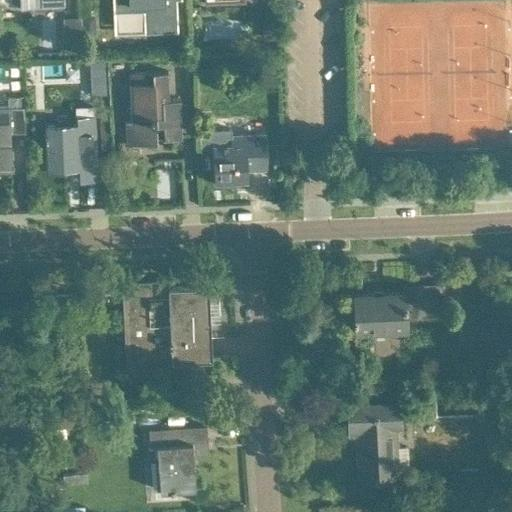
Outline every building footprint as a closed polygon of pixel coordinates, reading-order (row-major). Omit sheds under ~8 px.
[(113,0),(114,9),(115,9),(115,5),(148,4),(149,32),(144,32),(144,33),(178,32),(176,0),(113,0)] [(82,35),(64,36),(64,55),(83,54),(82,35)] [(237,53),(219,54),(219,68),(248,67),(248,61),(237,61),(237,53)] [(181,137),(180,99),(168,99),(167,71),(130,73),(132,120),(125,120),(126,145),(156,143),(156,135),(163,134),(163,138),(181,137)] [(9,105),(0,105),(0,169),(11,170),(10,132),(26,131),(24,95),(8,96),(9,105)] [(77,124),(45,125),(47,168),(67,167),(67,163),(78,163),(78,179),(97,178),(95,117),(77,117),(77,124)] [(231,128),(199,130),(201,168),(215,167),(215,181),(219,181),(219,184),(231,184),(230,181),(247,180),(247,165),(252,164),(252,170),(267,169),(265,134),(231,136),(231,128)] [(354,316),(352,317),(352,320),(354,320),(354,331),(408,329),(407,316),(442,315),(441,281),(439,281),(439,285),(403,286),(403,293),(353,295),(354,316)] [(208,284),(169,286),(165,287),(165,290),(123,292),(127,375),(181,372),(181,360),(212,358),(208,284)] [(419,388),(406,389),(407,402),(420,402),(419,388)] [(368,399),(349,400),(350,436),(358,435),(360,480),(382,480),(382,476),(399,475),(411,475),(410,451),(398,451),(397,426),(402,425),(400,400),(368,401),(368,399)] [(149,429),(147,429),(154,511),(183,511),(187,511),(184,476),(201,474),(199,449),(209,448),(208,442),(207,424),(149,429)] [(444,495),(443,511),(450,511),(464,511),(465,497),(444,495)]
